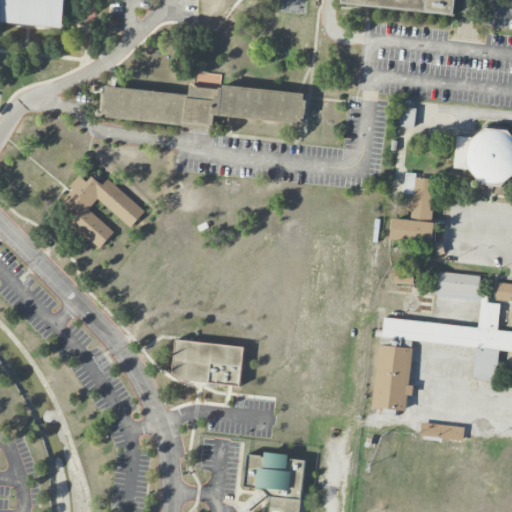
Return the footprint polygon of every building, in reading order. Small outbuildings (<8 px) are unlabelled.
[(0,0),(0,37),(2,38),(4,21),(65,29),(68,0),(0,0)] [(342,0),(342,2),(451,15),(452,0),(342,0)] [(101,115),(184,125),(184,127),(216,130),(217,115),(231,117),(297,124),(300,124),(301,121),(304,121),(304,118),(306,118),(308,100),(306,99),(306,94),(298,93),(226,85),(226,86),(221,86),(222,74),(204,72),(192,71),(190,93),(108,84),(107,91),(104,91),(101,115)] [(397,127),(414,128),(415,108),(398,107),(397,127)] [(511,134),(456,130),(453,168),(470,170),(469,181),(511,184),(511,134)] [(50,208),(98,251),(115,231),(91,209),(99,201),(109,210),(113,206),(134,225),(146,211),(107,176),(102,182),(82,164),(64,185),(68,188),(50,208)] [(413,194),(411,217),(430,219),(433,179),(415,177),(415,174),(405,173),(403,193),(413,194)] [(390,240),(426,242),(426,255),(443,256),(443,242),(433,241),(434,222),(391,220),(390,240)] [(413,286),(415,271),(395,268),(393,283),(413,286)] [(436,297),(477,301),(480,276),(439,272),(436,297)] [(511,301),(511,284),(497,284),(496,301),(511,301)] [(478,327),(384,318),(382,338),(397,339),(396,346),(378,345),(372,408),(405,411),(407,395),(412,396),(413,386),(409,385),(412,348),(400,347),(400,340),(476,347),(473,379),(496,382),(499,351),(511,351),(511,331),(497,330),(500,304),(485,303),(486,298),(481,297),(478,327)] [(177,339),(245,347),(241,385),(173,377),(177,339)] [(419,435),(462,441),(464,428),(421,422),(419,435)] [(242,511),(249,511),(268,498),(266,511),(302,511),(307,460),(291,458),(292,453),(267,449),(266,454),(246,453),(244,486),(259,487),(236,503),(242,511)]
